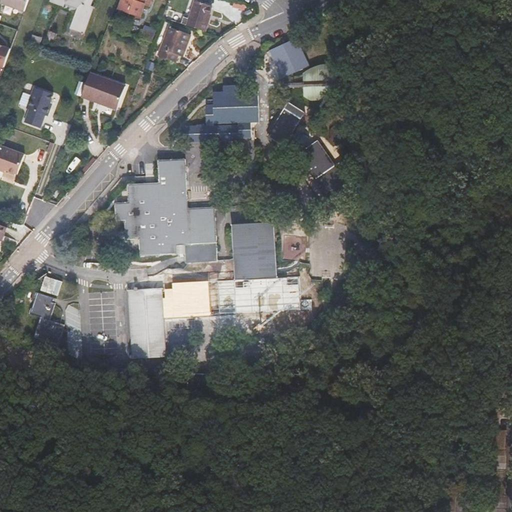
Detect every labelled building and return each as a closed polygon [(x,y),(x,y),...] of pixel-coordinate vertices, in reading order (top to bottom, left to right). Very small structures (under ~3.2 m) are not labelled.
[(2,0),(1,3),(24,12),(28,0),(2,0)] [(49,0),(49,1),(64,7),(66,2),(79,6),(69,33),(73,35),(72,37),(80,40),(82,33),(83,33),(86,25),(87,25),(90,16),(90,15),(92,8),(89,7),(91,0),(49,0)] [(121,0),(118,9),(119,10),(129,13),(140,17),(145,4),(137,1),(137,0),(121,0)] [(196,1),(188,26),(205,31),(213,6),(196,1)] [(191,35),(169,27),(164,42),(159,56),(176,63),(179,54),(182,55),(187,42),(189,42),(191,35)] [(57,33),(49,30),(45,39),(54,42),(57,33)] [(139,38),(153,42),(155,35),(141,30),(139,38)] [(31,37),(30,42),(40,45),(41,41),(31,37)] [(297,39),(267,53),(280,80),(310,66),(297,39)] [(0,46),(0,66),(4,68),(10,50),(0,46)] [(143,69),(151,72),(155,59),(148,57),(143,69)] [(305,74),(305,94),(307,96),(312,100),(339,99),(339,85),(339,80),(339,68),(335,67),(330,65),(324,65),(319,66),(310,70),(305,74)] [(126,86),(90,73),(81,96),(117,109),(126,86)] [(302,91),(305,94),(305,74),(304,75),(299,80),(289,80),(289,86),(297,86),(302,91)] [(185,143),(240,141),(239,138),(252,137),(251,122),(259,122),(258,91),(243,92),(243,86),(227,86),(228,93),(213,93),(213,106),(206,106),(207,126),(185,128),(185,143)] [(55,94),(37,88),(29,109),(31,110),(27,123),(43,129),(47,116),(50,116),(53,107),(51,107),(55,94)] [(268,136),(284,147),(305,112),(289,102),(268,136)] [(327,200),(356,180),(343,162),(337,166),(320,142),(301,155),(318,179),(315,182),(327,200)] [(25,154),(0,144),(0,170),(1,168),(18,174),(25,154)] [(140,239),(141,256),(177,255),(177,246),(186,245),(186,254),(187,263),(218,262),(217,244),(216,207),(189,209),(186,160),(159,161),(160,183),(140,184),(129,185),(129,202),(116,203),(117,222),(126,221),(127,239),(140,239)] [(237,280),(278,278),(275,222),(234,225),(237,280)] [(177,246),(177,255),(186,254),(186,245),(177,246)] [(299,276),(278,278),(237,280),(172,285),(172,290),(163,290),(164,319),(313,309),(312,299),(301,300),(299,276)] [(41,290),(58,296),(62,283),(45,277),(41,290)] [(164,319),(163,290),(163,288),(129,291),(133,359),(167,356),(164,319)] [(35,337),(59,345),(64,329),(59,327),(60,323),(50,320),(56,303),(52,302),(54,298),(38,293),(31,314),(41,318),(35,337)] [(225,374),(189,372),(188,393),(230,395),(231,374),(225,374)] [(504,511),(506,430),(493,430),(491,511),(504,511)] [(440,511),(454,511),(455,498),(441,498),(440,511)] [(475,498),(474,511),(488,511),(489,498),(475,498)]
